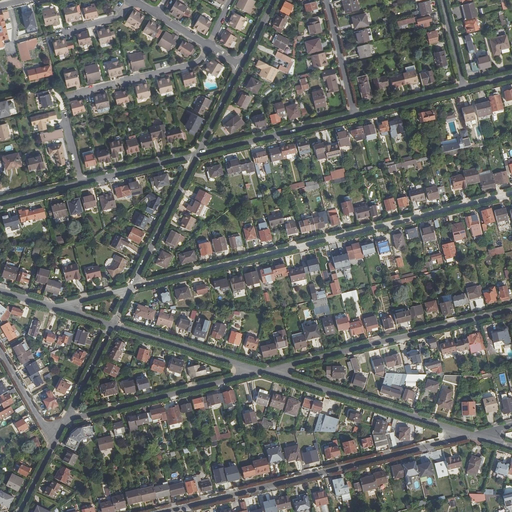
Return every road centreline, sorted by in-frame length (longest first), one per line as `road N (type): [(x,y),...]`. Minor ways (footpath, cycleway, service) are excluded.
road 1 (residential): [(511,193),(131,287)]
road 2 (residential): [(163,511),(472,434)]
road 3 (residential): [(262,371),(511,309)]
road 4 (residential): [(262,371),(472,434)]
road 5 (residential): [(197,154),(0,202)]
road 6 (residential): [(66,419),(262,371)]
road 7 (residential): [(355,114),(197,154)]
road 8 (residential): [(112,325),(262,371)]
road 9 (residential): [(131,287),(197,154)]
road 10 (residential): [(132,0),(241,65)]
